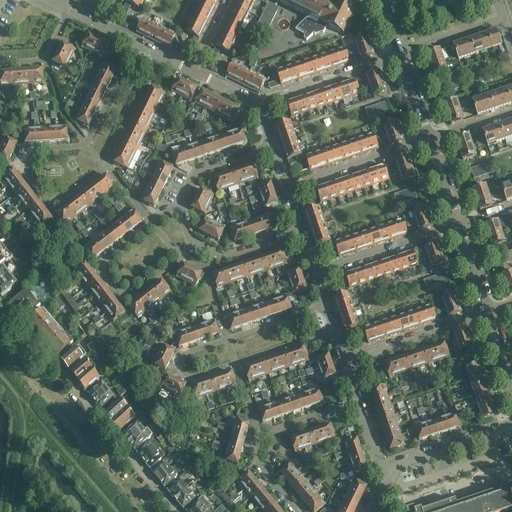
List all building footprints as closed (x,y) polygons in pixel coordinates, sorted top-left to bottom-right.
[(140,9),(144,1),(141,0),(127,0),(126,3),(127,3),(132,5),(140,9)] [(214,11),(216,7),(203,0),(199,8),(211,14),(213,10),(214,11)] [(249,13),(253,5),(243,0),(239,0),(238,2),(239,3),(237,7),(249,13)] [(355,11),(342,5),(333,0),(277,0),(277,1),(321,23),(321,24),(343,35),(347,28),(349,29),(351,24),(349,23),(355,11)] [(267,27),(275,11),(276,8),(275,7),(269,4),(259,24),(267,27)] [(245,21),(249,13),(237,7),(235,11),(234,11),(232,15),(245,21)] [(209,19),(211,14),(199,8),(195,17),(208,23),(210,19),(209,19)] [(241,29),(245,21),(232,15),(230,18),(231,19),(229,23),(241,29)] [(206,27),(208,23),(195,17),(191,25),(203,31),(205,26),(206,27)] [(145,37),(152,24),(143,20),(141,25),(138,30),(137,34),(141,36),(141,35),(145,37)] [(237,37),(241,29),(229,23),(227,27),(226,27),(224,31),(237,37)] [(153,42),(160,28),(152,24),(145,37),(150,39),(149,40),(153,42)] [(201,35),(203,31),(191,25),(187,33),(195,37),(200,39),(202,35),(201,35)] [(162,45),(168,32),(160,28),(153,42),(157,44),(157,43),(162,45)] [(233,45),(237,37),(224,31),(222,35),(223,35),(221,39),(233,45)] [(502,46),(497,31),(487,35),(492,50),(497,48),(499,56),(503,55),(501,47),(502,46)] [(173,41),(176,37),(168,32),(162,45),(166,47),(165,48),(169,50),(171,46),(173,41)] [(92,52),(98,40),(89,35),(83,47),(85,48),(89,50),(92,52)] [(492,50),(487,35),(479,37),(485,53),(488,52),(487,51),(492,50)] [(370,46),(367,36),(355,40),(358,50),(370,46)] [(485,53),(479,37),(471,40),(476,55),(482,53),(482,54),(485,53)] [(229,54),(233,45),(221,39),(219,43),(218,43),(216,47),(221,50),(229,54)] [(102,56),(107,46),(108,45),(98,40),(92,52),(102,56)] [(476,55),(471,40),(462,43),(468,59),(470,58),(470,57),(476,55)] [(468,59),(462,43),(453,46),(458,61),(464,59),(465,60),(468,59)] [(70,59),(74,50),(63,44),(58,53),(70,59)] [(374,56),(370,46),(358,50),(361,60),(374,56)] [(350,63),(347,54),(345,49),(336,52),(341,65),(345,64),(346,65),(350,63)] [(443,61),(440,51),(427,55),(431,65),(443,61)] [(341,65),(336,52),(328,55),(333,69),(337,68),(336,67),(341,65)] [(65,69),(70,59),(58,53),(53,63),(65,69)] [(333,69),(328,55),(319,58),(324,71),(328,70),(328,71),(333,69)] [(324,71),(319,58),(311,61),(316,75),(320,74),(319,73),(324,71)] [(316,75),(311,61),(302,64),(307,77),(311,75),(311,76),(316,75)] [(447,71),(443,61),(431,65),(434,75),(447,71)] [(307,77),(302,64),(294,67),(298,81),(303,79),(302,78),(307,77)] [(112,80),(116,71),(105,65),(100,74),(112,80)] [(235,81),(241,69),(233,65),(231,70),(228,75),(226,78),(230,80),(231,79),(235,81)] [(298,81),(294,67),(285,70),(290,83),(294,81),(294,82),(298,81)] [(243,86),(249,73),(241,69),(235,81),(239,83),(239,84),(243,86)] [(43,83),(42,70),(32,71),(33,84),(43,83)] [(285,70),(277,72),(276,73),(277,73),(278,76),(279,81),(281,86),(281,87),(285,85),(285,84),(290,83),(285,70)] [(33,84),(32,71),(21,72),(22,85),(33,84)] [(382,81),(379,71),(366,75),(370,86),(382,81)] [(12,85),(11,72),(0,73),(1,86),(12,85)] [(22,85),(21,72),(11,72),(12,85),(22,85)] [(251,89),(257,77),(249,73),(243,86),(247,88),(247,87),(251,89)] [(107,89),(112,80),(100,74),(95,84),(107,89)] [(259,94),(265,81),(257,77),(251,89),(255,91),(255,92),(259,94)] [(182,96),(188,84),(178,79),(172,91),(182,96)] [(360,94),(355,80),(351,81),(351,82),(347,84),(352,97),(360,94)] [(386,91),(383,84),(382,81),(370,86),(373,96),(386,91)] [(102,99),(106,91),(107,89),(95,84),(91,93),(102,99)] [(192,101),(197,89),(188,84),(182,96),(192,101)] [(352,97),(347,84),(343,85),(342,84),(338,86),(343,100),(352,97)] [(343,100),(338,86),(334,87),(334,88),(330,90),(334,103),(343,100)] [(159,104),(164,95),(164,94),(152,88),(148,98),(159,104)] [(334,103),(330,90),(326,91),(325,90),(321,91),(326,106),(334,103)] [(511,105),(507,90),(501,92),(501,91),(498,92),(503,108),(511,105)] [(206,107),(211,96),(202,91),(196,103),(206,107)] [(326,106),(321,91),(317,93),(317,94),(313,95),(317,109),(326,106)] [(503,108),(498,92),(495,93),(495,94),(490,96),(495,111),(503,108)] [(98,108),(102,99),(91,93),(86,103),(98,108)] [(317,109),(313,95),(308,97),(308,96),(304,97),(309,111),(317,109)] [(215,112),(221,101),(211,96),(206,107),(215,112)] [(495,111),(490,96),(484,98),(484,97),(481,98),(486,114),(495,111)] [(309,111),(304,97),(300,99),(300,100),(296,101),(300,114),(309,111)] [(155,113),(159,104),(148,98),(143,107),(155,113)] [(486,114),(481,98),(478,99),(478,100),(472,102),(477,117),(486,114)] [(224,117),(230,105),(221,101),(215,112),(224,117)] [(300,114),(296,101),(291,103),(291,102),(287,103),(292,117),(300,114)] [(460,111),(457,101),(444,105),(448,115),(460,111)] [(93,118),(97,110),(98,108),(86,103),(81,112),(93,118)] [(234,122),(239,111),(240,110),(230,105),(224,117),(234,122)] [(150,122),(155,113),(143,107),(138,117),(150,122)] [(464,121),(460,111),(448,115),(451,126),(464,121)] [(88,127),(93,118),(81,112),(77,121),(88,127)] [(199,126),(203,118),(199,115),(195,124),(199,126)] [(145,132),(150,122),(138,117),(134,126),(145,132)] [(281,125),(276,126),(275,126),(277,131),(278,130),(279,135),(292,130),(289,122),(284,124),(281,125)] [(399,132),(396,122),(384,126),(387,136),(399,132)] [(511,139),(511,133),(508,123),(500,126),(505,141),(511,139),(511,140),(511,139)] [(141,141),(145,132),(134,126),(129,135),(141,141)] [(505,141),(500,126),(491,129),(497,145),(500,144),(499,143),(505,141)] [(68,141),(67,128),(56,129),(57,142),(68,141)] [(57,142),(56,129),(46,130),(47,143),(57,142)] [(497,145),(491,129),(483,132),(488,147),(494,145),(494,146),(497,145)] [(36,143),(35,130),(25,131),(25,144),(36,143)] [(47,143),(46,130),(35,130),(36,143),(47,143)] [(295,139),(292,130),(279,135),(281,139),(280,140),(281,144),(295,139)] [(246,143),(242,131),(232,134),(236,146),(246,143)] [(403,142),(400,134),(399,132),(387,136),(390,146),(403,142)] [(236,146),(232,134),(222,137),(226,150),(236,146)] [(136,151),(141,141),(129,135),(124,145),(136,151)] [(379,149),(376,140),(374,135),(365,138),(370,151),(374,150),(375,151),(379,149)] [(472,147),(469,136),(456,141),(460,151),(472,147)] [(226,150),(222,137),(212,141),(216,153),(226,150)] [(370,151),(365,138),(357,141),(362,155),(366,154),(365,153),(370,151)] [(12,154),(17,144),(5,139),(1,148),(12,154)] [(298,147),(295,139),(281,144),(282,148),(283,147),(285,152),(298,147)] [(216,153),(212,141),(202,144),(206,156),(216,153)] [(362,155),(357,141),(348,144),(353,157),(357,155),(358,156),(362,155)] [(206,156),(202,144),(192,147),(196,160),(206,156)] [(353,157),(348,144),(340,147),(345,161),(349,159),(348,158),(353,157)] [(131,160),(136,151),(124,145),(120,154),(131,160)] [(196,160),(192,147),(182,151),(186,163),(196,160)] [(301,156),(298,147),(285,152),(286,156),(285,157),(287,161),(288,161),(292,159),(295,158),(301,156)] [(345,161),(340,147),(331,150),(336,163),(340,161),(341,162),(345,161)] [(476,157),(472,147),(460,151),(463,161),(476,157)] [(0,159),(8,163),(12,154),(1,148),(0,149),(0,159)] [(336,163),(331,150),(323,153),(328,167),(332,165),(331,164),(336,163)] [(186,163),(182,151),(172,154),(176,167),(186,163)] [(328,167),(323,153),(314,155),(319,168),(323,167),(324,168),(328,167)] [(127,170),(131,160),(120,154),(115,164),(127,170)] [(319,168),(314,155),(306,158),(310,172),(315,171),(314,170),(319,168)] [(411,167),(408,157),(396,161),(399,171),(411,167)] [(168,179),(173,169),(161,163),(156,173),(168,179)] [(258,178),(254,167),(254,166),(243,169),(248,181),(258,178)] [(389,180),(384,166),(380,167),(381,168),(376,170),(381,183),(389,180)] [(415,177),(412,170),(411,167),(399,171),(402,181),(415,177)] [(248,181),(243,169),(234,172),(238,185),(248,181)] [(20,178),(15,173),(13,170),(3,178),(9,186),(20,178)] [(381,183),(376,170),(372,171),(371,170),(367,172),(372,186),(381,183)] [(238,185),(234,172),(224,176),(228,188),(238,185)] [(372,186),(367,172),(363,173),(364,174),(359,175),(363,188),(372,186)] [(164,188),(168,179),(156,173),(152,182),(164,188)] [(363,188),(359,175),(355,177),(354,176),(350,177),(355,191),(363,188)] [(115,186),(107,176),(98,183),(106,193),(115,186)] [(228,188),(224,176),(213,179),(218,192),(228,188)] [(355,191),(350,177),(346,179),(346,180),(342,181),(346,194),(355,191)] [(26,186),(25,185),(20,178),(9,186),(16,194),(26,186)] [(346,194),(342,181),(338,183),(337,182),(333,183),(338,197),(346,194)] [(159,198),(163,190),(164,188),(152,182),(147,192),(159,198)] [(106,193),(98,183),(90,189),(98,199),(106,193)] [(338,197),(333,183),(329,184),(329,185),(325,187),(329,200),(338,197)] [(511,200),(511,189),(510,183),(507,184),(507,186),(501,188),(506,202),(511,200)] [(274,194),(271,184),(259,188),(262,198),(274,194)] [(33,195),(28,189),(26,186),(16,194),(22,203),(33,195)] [(489,197),(486,186),(473,191),(477,201),(489,197)] [(329,200),(325,187),(321,188),(320,187),(316,189),(321,203),(329,200)] [(98,199),(90,189),(82,195),(90,206),(98,199)] [(208,205),(213,196),(201,190),(197,199),(208,205)] [(154,207),(159,198),(147,192),(142,201),(154,207)] [(278,204),(274,194),(262,198),(265,208),(278,204)] [(39,203),(38,201),(33,195),(22,203),(29,211),(39,203)] [(90,206),(82,195),(74,202),(82,212),(90,206)] [(493,207),(489,197),(477,201),(480,211),(493,207)] [(203,215),(208,205),(197,199),(192,209),(203,215)] [(82,212),(74,202),(65,208),(73,219),(82,212)] [(45,211),(39,203),(29,211),(35,219),(45,211)] [(310,210),(305,212),(304,212),(306,217),(307,216),(308,221),(321,216),(318,207),(313,209),(310,210)] [(73,219),(65,208),(57,215),(65,225),(73,219)] [(428,218),(425,208),(413,212),(416,222),(428,218)] [(52,220),(45,211),(35,219),(42,228),(52,220)] [(142,222),(134,212),(126,218),(134,228),(142,222)] [(275,229),(271,216),(261,220),(265,232),(275,229)] [(324,225),(321,216),(308,221),(310,225),(309,225),(310,230),(324,225)] [(134,228),(126,218),(118,225),(126,235),(134,228)] [(432,228),(429,220),(428,218),(416,222),(419,232),(432,228)] [(209,236),(215,225),(205,220),(200,232),(209,236)] [(265,232),(261,220),(251,223),(255,235),(265,232)] [(408,235),(405,226),(403,221),(395,224),(399,237),(403,235),(404,236),(408,235)] [(502,233),(498,222),(485,227),(489,237),(502,233)] [(255,235),(251,223),(241,227),(245,239),(255,235)] [(399,237),(395,224),(386,227),(391,241),(395,239),(394,238),(399,237)] [(126,235),(118,225),(109,231),(117,241),(126,235)] [(219,241),(224,230),(215,225),(209,236),(219,241)] [(327,233),(324,225),(310,230),(312,234),(313,233),(314,238),(327,233)] [(245,239),(241,227),(231,230),(235,242),(245,239)] [(391,241),(386,227),(377,230),(382,243),(386,241),(387,242),(391,241)] [(382,243),(377,230),(369,233),(374,247),(378,245),(377,244),(382,243)] [(117,241),(109,231),(101,237),(109,248),(117,241)] [(330,242),(327,234),(327,233),(314,238),(316,242),(315,242),(316,247),(317,246),(322,245),(324,244),(330,242)] [(374,247),(369,233),(360,236),(365,248),(369,247),(370,248),(374,247)] [(505,243),(502,233),(489,237),(492,247),(505,243)] [(365,248),(360,236),(352,238),(357,252),(361,251),(360,250),(365,248)] [(109,248),(101,237),(93,244),(101,254),(109,248)] [(357,252),(352,238),(343,241),(348,254),(352,253),(353,254),(357,252)] [(348,254),(343,241),(335,244),(339,258),(344,257),(343,256),(348,254)] [(440,253),(437,243),(425,247),(428,257),(440,253)] [(101,254),(93,244),(84,250),(92,261),(101,254)] [(287,264),(283,252),(283,251),(272,255),(277,267),(287,264)] [(418,266),(413,252),(409,253),(410,254),(405,255),(410,268),(418,266)] [(444,263),(441,255),(440,253),(428,257),(431,267),(444,263)] [(277,267),(272,255),(263,258),(267,271),(277,267)] [(410,268),(405,255),(401,257),(400,256),(396,257),(401,271),(410,268)] [(401,271),(396,257),(392,259),(393,260),(388,261),(393,274),(401,271)] [(267,271),(263,258),(253,262),(257,274),(267,271)] [(393,274),(388,261),(384,263),(383,262),(379,263),(384,277),(393,274)] [(75,272),(82,266),(79,262),(72,267),(75,272)] [(257,274),(253,262),(243,265),(247,277),(257,274)] [(24,280),(11,263),(5,268),(0,271),(0,295),(1,297),(18,284),(24,280)] [(86,263),(82,266),(75,272),(76,272),(82,280),(92,272),(86,263)] [(384,277),(379,263),(375,264),(376,265),(371,267),(375,280),(384,277)] [(187,281),(193,270),(183,265),(177,277),(187,281)] [(247,277),(243,265),(233,268),(237,281),(247,277)] [(375,280),(371,267),(367,268),(366,267),(362,269),(367,283),(375,280)] [(237,281),(233,268),(223,272),(227,284),(237,281)] [(367,283),(362,269),(358,270),(358,271),(354,273),(358,286),(367,283)] [(196,286),(202,275),(202,274),(193,270),(187,281),(196,286)] [(303,280),(300,270),(287,274),(291,284),(303,280)] [(99,280),(97,278),(92,272),(82,280),(89,288),(99,280)] [(227,284),(223,272),(213,275),(217,287),(227,284)] [(358,286),(354,273),(350,274),(349,273),(345,275),(350,289),(358,286)] [(511,284),(511,273),(502,277),(506,287),(511,284)] [(105,288),(100,282),(99,280),(89,288),(95,296),(105,288)] [(307,290),(303,280),(291,284),(294,294),(307,290)] [(170,292),(166,286),(162,281),(154,288),(162,298),(170,292)] [(112,296),(110,294),(105,288),(95,296),(101,304),(112,296)] [(162,298),(154,288),(146,294),(153,305),(162,298)] [(21,322),(40,306),(27,290),(19,296),(9,304),(15,312),(14,313),(21,322)] [(342,295),(340,290),(332,292),(334,298),(342,295)] [(342,295),(334,298),(333,298),(335,302),(336,302),(337,306),(350,302),(347,293),(342,295)] [(457,303),(454,293),(442,298),(445,308),(457,303)] [(153,305),(146,294),(137,301),(145,311),(153,305)] [(118,305),(113,298),(112,296),(101,304),(108,313),(118,305)] [(291,310),(287,298),(277,301),(281,314),(291,310)] [(145,311),(137,301),(129,307),(137,318),(145,311)] [(281,314),(277,301),(267,305),(271,317),(281,314)] [(353,310),(350,302),(337,306),(339,311),(338,311),(339,315),(353,310)] [(461,314),(458,306),(457,303),(445,308),(449,318),(461,314)] [(125,313),(124,313),(118,305),(108,313),(114,321),(125,313)] [(271,317),(267,305),(257,308),(261,320),(271,317)] [(437,321),(434,311),(432,307),(424,310),(428,323),(432,321),(433,322),(437,321)] [(261,320),(257,308),(247,312),(251,324),(261,320)] [(356,319),(353,310),(339,315),(341,319),(342,319),(343,323),(356,319)] [(428,323),(424,310),(415,313),(420,327),(424,325),(423,324),(428,323)] [(36,331),(49,319),(42,311),(29,322),(32,326),(33,328),(34,329),(36,330),(36,331)] [(251,324),(247,312),(237,315),(241,327),(251,324)] [(420,327),(415,313),(406,316),(411,329),(415,327),(416,328),(420,327)] [(241,327),(237,315),(227,318),(231,331),(241,327)] [(411,329),(406,316),(398,318),(403,332),(407,331),(406,330),(411,329)] [(403,332),(398,318),(389,321),(394,334),(398,333),(399,334),(403,332)] [(43,339),(56,328),(49,319),(36,331),(37,332),(38,333),(39,335),(41,336),(43,339)] [(359,328),(356,319),(343,323),(345,328),(344,328),(345,332),(346,332),(353,330),(359,328)] [(394,334),(389,321),(381,324),(386,338),(390,337),(389,336),(394,334)] [(219,335),(215,322),(205,326),(209,338),(219,335)] [(209,338),(205,326),(201,327),(200,324),(194,326),(195,329),(199,342),(209,338)] [(386,338),(381,324),(372,327),(377,340),(381,339),(382,340),(386,338)] [(377,340),(372,327),(364,330),(368,344),(373,343),(372,342),(377,340)] [(51,347),(64,336),(56,328),(43,339),(47,343),(47,344),(48,346),(50,346),(51,347)] [(199,342),(195,329),(185,333),(189,345),(199,342)] [(469,339),(466,329),(454,333),(457,343),(469,339)] [(355,335),(353,330),(346,332),(348,338),(355,335)] [(189,345),(185,333),(175,336),(179,348),(189,345)] [(58,356),(73,343),(66,334),(64,336),(51,347),(52,348),(52,350),(53,352),(55,352),(58,356)] [(88,339),(84,342),(91,352),(95,349),(88,339)] [(473,349),(469,339),(457,343),(460,353),(473,349)] [(449,357),(445,345),(445,344),(435,348),(439,360),(449,357)] [(69,370),(87,356),(79,346),(61,360),(69,370)] [(170,362),(175,352),(163,346),(158,356),(170,362)] [(308,361),(305,349),(304,348),(294,352),(298,364),(308,361)] [(439,360),(435,348),(425,351),(429,363),(439,360)] [(429,363),(425,351),(415,354),(419,367),(429,363)] [(298,364),(294,352),(284,355),(288,367),(298,364)] [(419,367),(415,354),(405,358),(409,370),(419,367)] [(288,367),(284,355),(274,358),(278,371),(288,367)] [(332,365),(329,355),(316,359),(320,370),(332,365)] [(165,371),(170,362),(158,356),(154,365),(165,371)] [(278,371),(274,358),(264,362),(268,374),(278,371)] [(409,370),(405,358),(395,361),(399,373),(409,370)] [(399,373),(395,361),(385,364),(389,377),(399,373)] [(78,382),(92,371),(85,362),(71,373),(78,382)] [(268,374),(264,362),(254,365),(258,377),(268,374)] [(258,377),(254,365),(244,369),(248,381),(258,377)] [(336,376),(332,365),(320,370),(323,380),(336,376)] [(482,375),(478,365),(465,369),(469,379),(482,375)] [(85,391),(99,380),(92,371),(78,382),(85,391)] [(236,385),(232,374),(233,373),(233,372),(222,376),(226,388),(236,385)] [(485,385),(482,377),(482,375),(469,379),(472,389),(485,385)] [(171,393),(177,381),(167,376),(161,388),(171,393)] [(226,388),(222,376),(212,379),(216,392),(226,388)] [(216,392),(212,379),(202,383),(206,395),(216,392)] [(180,398),(186,386),(177,381),(171,393),(180,398)] [(206,395),(202,383),(192,386),(196,399),(206,395)] [(488,395),(485,385),(472,389),(476,400),(488,395)] [(111,404),(97,387),(88,395),(100,410),(103,408),(105,409),(111,404)] [(386,397),(383,387),(370,391),(374,401),(386,397)] [(323,403),(319,392),(319,391),(309,394),(313,406),(323,403)] [(313,406),(309,394),(299,397),(303,410),(313,406)] [(492,405),(489,397),(488,395),(476,400),(479,410),(492,405)] [(303,410),(299,397),(289,401),(293,413),(303,410)] [(389,407),(386,397),(374,401),(377,411),(389,407)] [(112,423),(131,407),(123,399),(104,414),(112,423)] [(293,413),(289,401),(279,404),(283,416),(293,413)] [(283,416),(279,404),(269,408),(273,420),(283,416)] [(495,415),(492,405),(479,410),(483,420),(495,415)] [(131,407),(112,423),(119,432),(138,416),(131,407)] [(393,417),(389,407),(377,411),(380,421),(393,417)] [(273,420),(269,408),(259,411),(263,423),(273,420)] [(459,428),(455,415),(445,419),(449,431),(459,428)] [(396,426),(393,417),(380,421),(384,431),(396,426)] [(449,431),(445,419),(435,422),(439,434),(449,431)] [(247,435),(249,424),(237,421),(234,431),(247,435)] [(439,434),(435,422),(425,425),(429,438),(439,434)] [(429,438),(425,425),(415,429),(419,441),(429,438)] [(128,443),(139,434),(133,426),(122,435),(128,443)] [(335,438),(333,432),(330,426),(320,429),(324,441),(335,438)] [(399,436),(396,426),(384,431),(387,441),(399,436)] [(324,441),(320,429),(310,432),(315,445),(324,441)] [(244,445),(247,435),(234,431),(231,441),(244,445)] [(315,445),(310,432),(300,436),(305,448),(315,445)] [(135,450),(145,442),(139,434),(128,443),(134,451),(135,450)] [(305,448),(300,436),(290,439),(295,452),(305,448)] [(403,446),(399,436),(387,441),(391,451),(403,446)] [(361,450),(357,440),(345,444),(348,454),(361,450)] [(241,455),(243,448),(244,445),(231,441),(228,451),(241,455)] [(161,460),(155,452),(149,445),(137,454),(149,469),(161,460)] [(364,460),(361,452),(361,450),(348,454),(352,464),(364,460)] [(238,465),(241,455),(228,451),(225,461),(238,465)] [(188,467),(182,460),(177,465),(183,472),(188,467)] [(367,470),(364,460),(352,464),(355,474),(367,470)] [(158,480),(170,471),(163,463),(152,472),(158,480)] [(287,482),(297,474),(290,466),(281,474),(287,482)] [(164,488),(176,479),(170,471),(158,480),(164,488)] [(245,490),(255,481),(249,473),(239,481),(245,490)] [(294,490),(304,482),(297,474),(287,482),(294,490)] [(318,487),(325,482),(321,478),(315,483),(318,487)] [(187,490),(187,489),(180,481),(167,491),(175,500),(187,490)] [(197,490),(203,485),(200,481),(194,486),(197,490)] [(252,498),(262,489),(255,481),(245,490),(252,498)] [(301,498),(311,490),(304,482),(294,490),(301,498)] [(360,498),(361,498),(365,489),(364,488),(353,483),(348,492),(349,493),(360,498)] [(509,511),(511,511),(511,485),(508,487),(508,488),(482,497),(481,492),(423,511),(422,511),(422,510),(417,511),(414,511),(414,508),(406,511),(509,511)] [(259,506),(269,497),(262,489),(252,498),(259,506)] [(196,499),(189,492),(187,490),(175,500),(183,509),(196,499)] [(307,506),(317,498),(311,490),(301,498),(307,506)] [(356,508),(361,498),(360,498),(349,493),(345,502),(356,508)] [(218,501),(213,496),(208,501),(208,502),(209,503),(210,505),(209,505),(210,506),(212,506),(218,501)] [(235,502),(239,498),(238,496),(233,500),(229,503),(226,506),(228,508),(235,502)] [(264,511),(267,511),(276,505),(269,497),(259,506),(264,511)] [(312,511),(317,511),(324,506),(317,498),(307,506),(312,511)] [(205,511),(209,510),(207,508),(205,509),(198,502),(186,511),(205,511)] [(354,511),(356,508),(345,502),(340,511),(341,511),(340,511),(354,511)]
